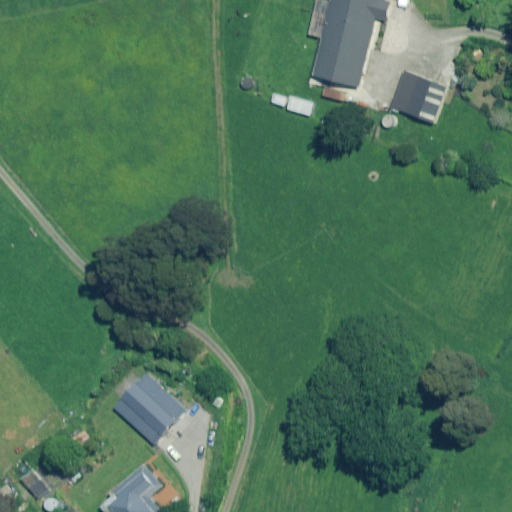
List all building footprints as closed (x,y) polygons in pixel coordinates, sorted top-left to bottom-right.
[(398,4),(384,0),(338,0),(338,2),(332,0),(324,0),(315,35),(328,39),(318,75),(363,88),(382,18),(393,21),(398,4)] [(453,88),(425,78),(413,114),(441,123),(453,88)] [(291,98),(278,94),(274,102),(288,107),(291,98)] [(317,103),(295,97),(291,110),(313,116),(317,103)] [(192,403),(171,386),(165,394),(169,398),(145,428),(161,441),(192,403)] [(124,460),(114,450),(98,465),(108,475),(124,460)] [(167,485),(154,470),(121,498),(120,496),(106,507),(109,511),(162,511),(151,499),(167,485)] [(55,489),(41,502),(49,511),(63,499),(55,489)]
